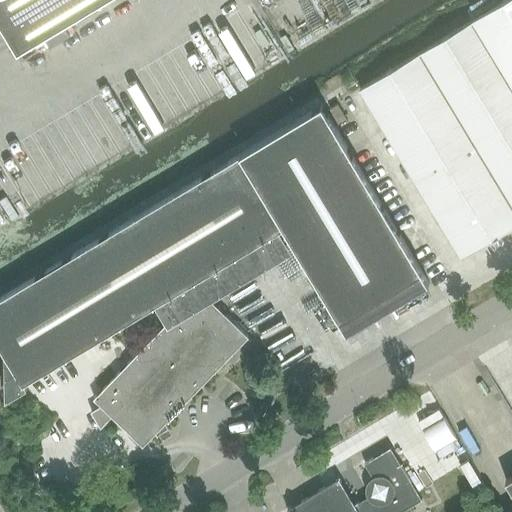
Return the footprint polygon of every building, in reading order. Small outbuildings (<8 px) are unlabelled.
[(0,0),(0,29),(14,53),(77,16),(80,21),(97,10),(94,5),(102,0),(0,0)] [(511,0),(505,0),(473,19),(360,87),(462,256),(511,225),(511,0)] [(240,154),(0,298),(0,344),(6,356),(23,384),(157,304),(168,322),(94,398),(101,405),(92,411),(102,427),(113,416),(144,445),(157,435),(170,428),(166,422),(250,336),(211,299),(259,270),(247,250),(278,231),(280,230),(284,227),(339,319),(421,269),(325,110),(322,104),(240,154)] [(465,290),(488,282),(481,263),(458,271),(465,290)] [(78,434),(61,433),(60,453),(78,454),(78,434)] [(367,494),(368,496),(355,504),(340,478),(287,509),(289,511),(401,511),(423,499),(391,447),(365,463),(373,476),(371,478),(369,480),(368,482),(367,484),(366,486),(366,489),(366,491),(367,494)]
